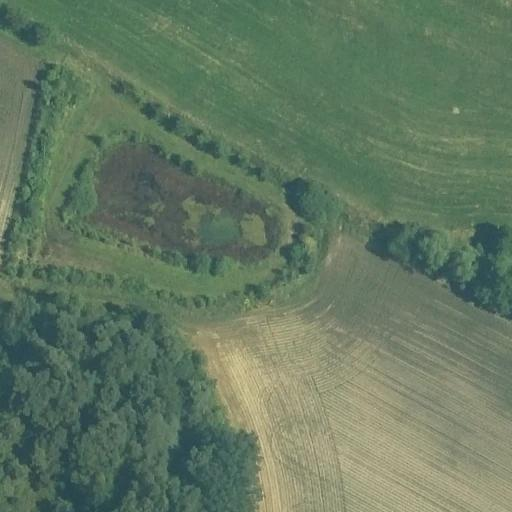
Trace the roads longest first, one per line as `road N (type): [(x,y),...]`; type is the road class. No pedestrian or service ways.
road 1 (track): [(110,90),(70,161),(61,228),(72,242),(148,265),(254,269),(293,242),(304,208)]
road 2 (track): [(0,22),(337,228)]
